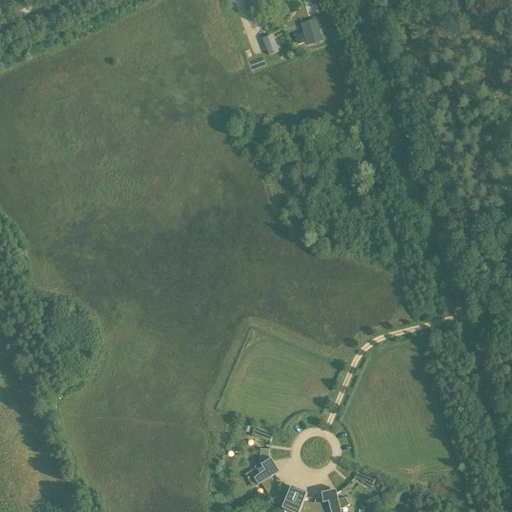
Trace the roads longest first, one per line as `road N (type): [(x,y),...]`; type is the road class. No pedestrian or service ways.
road 1 (tertiary): [(473,313),(377,0)]
road 2 (unclassified): [(473,313),(369,344),(325,433)]
road 3 (tertiary): [(511,443),(473,313)]
road 4 (unclassified): [(325,433),(295,440),(298,471),(329,471),(333,440)]
